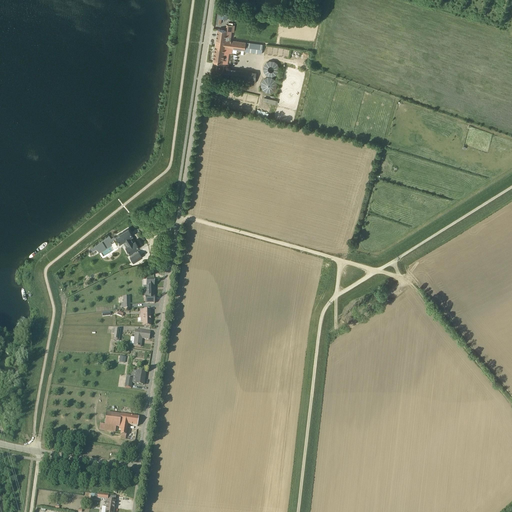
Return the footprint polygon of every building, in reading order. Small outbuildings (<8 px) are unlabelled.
[(229,11),(220,10),(218,18),(227,20),(229,11)] [(233,49),(244,51),(245,42),(231,40),(232,31),(217,29),(215,48),(232,50),(233,49)] [(263,44),(245,42),(244,51),(262,54),(263,44)] [(232,50),(215,48),(213,62),(226,64),(228,64),(229,53),(232,53),(232,50)] [(263,73),(264,76),(266,78),(269,78),(272,78),(275,77),(276,76),(278,73),(278,71),(278,68),(277,66),(275,64),(273,63),(271,62),(268,62),(266,64),(264,65),(262,68),(262,71),(263,73)] [(228,69),(226,79),(256,83),(257,73),(228,69)] [(276,91),(277,88),(277,86),(276,83),(275,81),(273,79),(270,79),(268,79),(265,79),(263,81),(262,83),(261,86),(261,89),(263,91),(265,93),(267,94),(270,95),(272,94),(275,93),(276,91)] [(140,248),(128,228),(116,234),(121,242),(123,241),(126,246),(125,246),(131,256),(129,257),(133,264),(142,258),(138,252),(137,252),(136,250),(140,248)] [(87,257),(92,265),(101,259),(95,250),(90,253),(91,255),(87,257)] [(105,276),(115,272),(112,265),(109,267),(107,265),(102,267),(105,276)] [(154,286),(154,279),(146,279),(146,286),(147,286),(147,296),(144,296),(144,297),(145,297),(145,303),(155,303),(154,296),(154,286)] [(143,326),(151,326),(150,311),(141,311),(141,315),(143,315),(143,326)] [(141,339),(149,340),(150,332),(135,330),(134,338),(135,338),(133,345),(140,346),(141,339)] [(131,383),(143,385),(145,372),(137,371),(136,381),(132,381),(132,379),(127,378),(125,388),(131,389),(131,383)] [(106,413),(105,425),(100,424),(99,430),(116,432),(116,429),(121,430),(120,435),(126,436),(128,425),(137,426),(139,418),(106,413)] [(113,511),(114,508),(116,496),(108,495),(98,494),(97,499),(107,500),(106,507),(103,506),(102,511),(113,511)]
